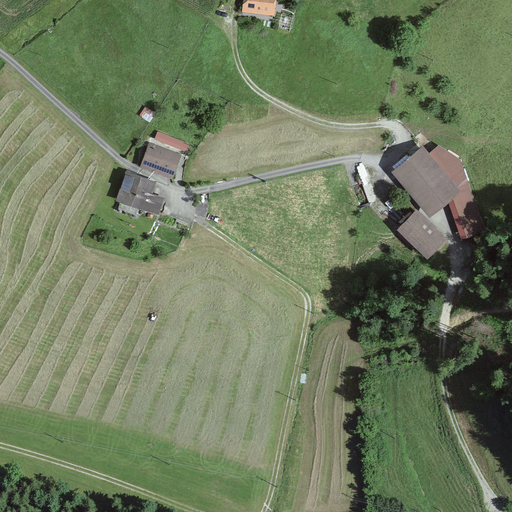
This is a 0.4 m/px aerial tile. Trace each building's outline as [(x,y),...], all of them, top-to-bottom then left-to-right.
[(241,0),(240,7),(269,11),(270,0),(241,0)] [(172,138),(171,138),(159,133),(156,138),(186,151),(189,145),(172,138)] [(150,144),(144,160),(173,172),(179,156),(150,144)] [(447,196),(462,237),(484,230),(459,159),(439,144),(425,155),(422,152),(400,170),(432,208),(447,196)] [(140,207),(156,213),(161,200),(146,195),(150,183),(128,176),(117,209),(134,215),(138,203),(141,204),(140,207)] [(442,238),(417,214),(402,230),(427,254),(442,238)]
